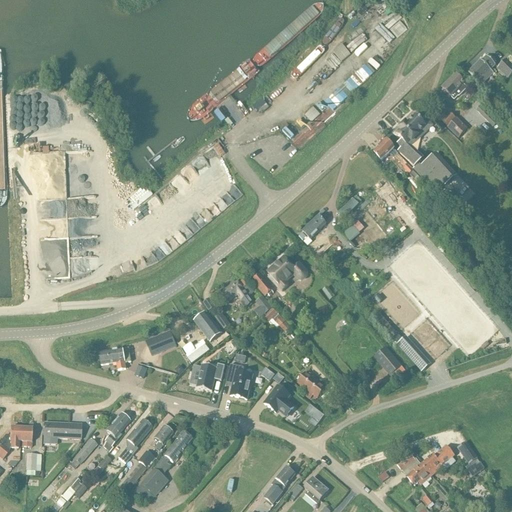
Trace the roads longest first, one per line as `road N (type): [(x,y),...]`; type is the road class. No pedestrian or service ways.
road 1 (tertiary): [(38,335),(148,307),(209,267),(501,0)]
road 2 (unclassified): [(309,447),(219,414),(57,376),(42,360),(38,335)]
road 3 (unclassified): [(309,447),(349,420),(511,364)]
road 4 (unknown): [(3,410),(88,411),(118,390)]
